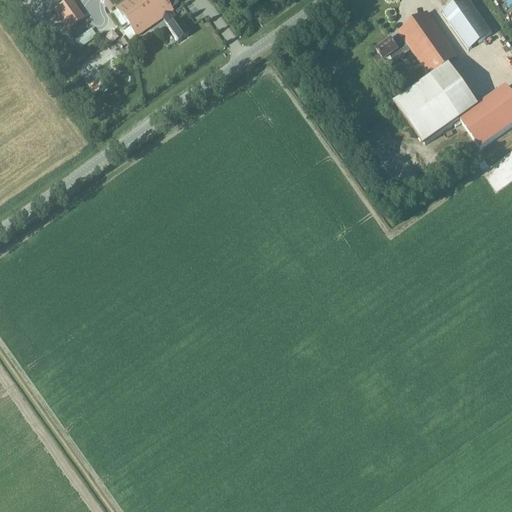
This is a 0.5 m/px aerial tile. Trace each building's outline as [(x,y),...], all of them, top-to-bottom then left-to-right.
[(67,31),(84,19),(70,0),(68,0),(53,11),(67,31)] [(177,43),(188,36),(177,21),(175,22),(170,14),(172,12),(171,10),(178,5),(174,0),(127,0),(116,9),(136,38),(162,19),(168,27),(167,28),(177,43)] [(468,51),(491,34),(467,0),(460,0),(441,14),(468,51)] [(447,64),(458,57),(427,13),(398,34),(400,37),(392,42),(390,40),(376,51),(383,62),(389,57),(394,64),(411,52),(431,79),(395,105),(425,146),(459,122),(480,150),(511,127),(511,95),(506,87),(478,107),(447,64)] [(57,25),(52,28),(58,37),(62,34),(57,25)] [(111,45),(113,50),(123,45),(120,40),(111,45)] [(502,82),(485,96),(487,98),(504,85),(502,82)]
